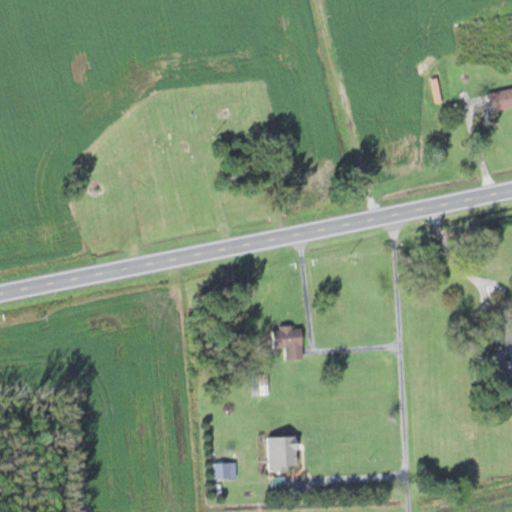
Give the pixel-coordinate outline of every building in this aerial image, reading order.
[(511,110),(511,86),(483,93),(488,116),(511,110)] [(149,145),(150,155),(186,150),(185,140),(149,145)] [(493,347),(511,344),(511,316),(489,319),(493,347)] [(299,359),(299,326),(268,326),(268,349),(280,349),(280,359),(299,359)] [(241,441),(241,472),(260,472),(260,441),(241,441)]
